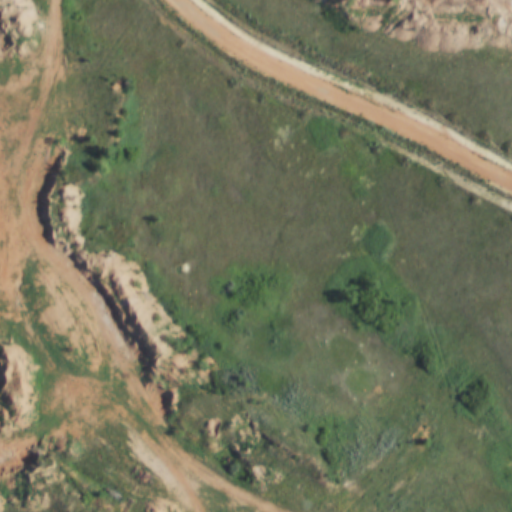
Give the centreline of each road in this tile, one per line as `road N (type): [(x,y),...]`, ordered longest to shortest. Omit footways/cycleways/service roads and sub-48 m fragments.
road 1 (residential): [(51,0),(55,74),(13,163),(6,273),(42,355),(148,443)]
road 2 (residential): [(170,0),(256,67),(511,188)]
